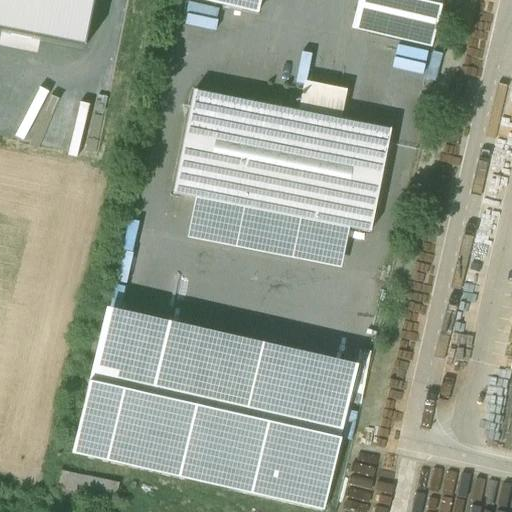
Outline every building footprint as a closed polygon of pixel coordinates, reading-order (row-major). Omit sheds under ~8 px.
[(259,0),(197,0),(257,14),(259,0)] [(442,0),(358,0),(352,29),(431,48),(442,0)] [(302,83),(297,112),(340,121),(345,92),(302,83)] [(297,112),(193,92),(173,194),(193,199),(347,229),(369,233),(390,130),(340,121),(297,112)] [(186,240),(339,270),(347,229),(193,199),(186,240)] [(355,368),(105,311),(72,454),(322,511),(355,368)] [(61,475),(59,500),(117,505),(119,480),(61,475)]
